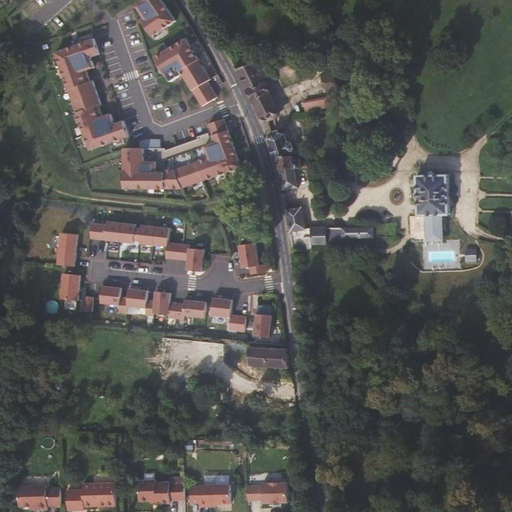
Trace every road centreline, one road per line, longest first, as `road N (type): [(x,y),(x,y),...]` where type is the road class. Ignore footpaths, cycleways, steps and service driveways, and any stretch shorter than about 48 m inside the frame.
road 1 (tertiary): [(183,0),(258,132),(288,280)]
road 2 (tertiary): [(288,280),(327,511)]
road 3 (residential): [(288,280),(188,283),(108,274)]
